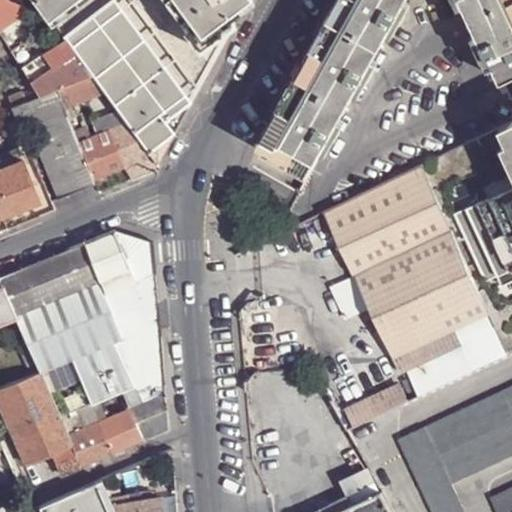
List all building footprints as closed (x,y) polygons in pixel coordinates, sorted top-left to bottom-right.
[(0,0),(0,27),(28,9),(21,0),(0,0)] [(38,0),(47,12),(59,29),(63,35),(65,37),(93,73),(105,91),(128,122),(149,150),(151,154),(160,168),(176,129),(249,4),(245,0),(38,0)] [(258,144),(308,173),(404,0),(466,0),(504,78),(511,73),(511,0),(340,0),(277,110),(258,144)] [(404,0),(308,173),(351,197),(422,162),(498,125),(511,118),(511,95),(504,78),(466,0),(404,0)] [(93,73),(65,37),(22,65),(35,86),(41,94),(59,86),(93,73)] [(67,106),(105,91),(93,73),(59,86),(67,105),(67,106)] [(41,94),(35,86),(12,95),(15,104),(41,94)] [(14,105),(21,124),(30,121),(67,105),(59,86),(41,94),(15,104),(14,105)] [(30,121),(60,198),(97,182),(95,178),(81,141),(67,106),(67,105),(30,121)] [(511,119),(507,122),(511,133),(511,182),(456,209),(487,277),(511,265),(511,119)] [(129,164),(151,154),(149,150),(128,122),(110,129),(125,166),(129,164)] [(95,178),(125,166),(110,129),(81,141),(95,178)] [(0,168),(24,158),(20,149),(0,157),(0,168)] [(160,168),(151,154),(129,164),(135,179),(141,176),(160,168)] [(0,207),(3,215),(40,200),(24,158),(0,168),(0,207)] [(455,233),(422,162),(326,209),(359,280),(455,233)] [(289,208),(306,218),(326,209),(351,197),(308,173),(299,191),(289,208)] [(50,366),(72,358),(92,404),(114,452),(177,425),(163,394),(158,267),(155,234),(115,229),(85,241),(0,274),(0,279),(2,286),(12,305),(16,315),(32,350),(41,371),(49,366),(50,366)] [(482,293),(455,233),(359,280),(386,337),(482,293)] [(0,310),(12,305),(2,286),(0,286),(0,310)] [(386,337),(395,355),(456,326),(490,310),(482,293),(386,337)] [(0,321),(16,315),(12,305),(0,310),(0,321)] [(490,310),(456,326),(463,341),(408,367),(421,396),(511,352),(490,310)] [(456,326),(395,355),(402,370),(408,367),(463,341),(456,326)] [(32,374),(41,371),(32,350),(23,354),(32,374)] [(49,366),(41,371),(48,386),(57,382),(50,366),(49,366)] [(0,387),(0,401),(1,404),(27,462),(52,451),(73,442),(65,423),(48,386),(41,371),(32,374),(0,387)] [(356,427),(409,401),(400,383),(348,408),(356,427)] [(434,511),(466,511),(453,483),(511,454),(511,385),(400,439),(434,511)] [(83,465),(114,452),(92,404),(77,410),(80,416),(65,423),(73,442),(83,465)] [(63,474),(83,465),(73,442),(52,451),(63,474)] [(354,503),(383,490),(369,464),(343,478),(348,488),(350,493),(354,503)] [(116,511),(101,478),(34,505),(37,511),(116,511)] [(511,511),(511,487),(492,497),(499,511),(511,511)] [(395,511),(383,490),(354,503),(350,493),(329,502),(333,511),(332,511),(395,511)] [(119,511),(161,511),(160,495),(116,503),(119,511)] [(332,511),(333,511),(329,502),(306,511),(332,511)]
